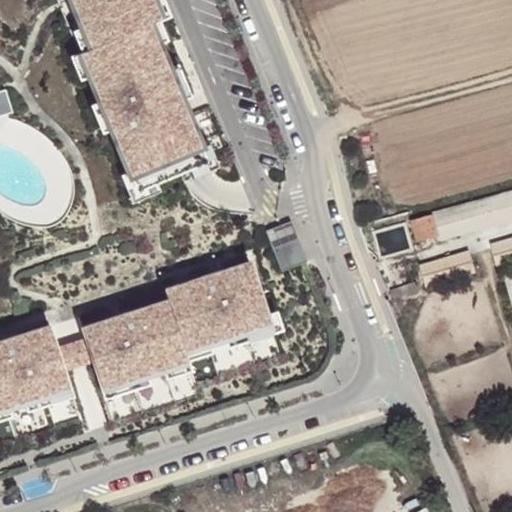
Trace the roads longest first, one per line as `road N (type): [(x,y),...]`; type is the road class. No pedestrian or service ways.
road 1 (residential): [(378,369),(352,403),(0,510)]
road 2 (residential): [(254,0),(308,128),(315,194),(378,369)]
road 3 (residential): [(460,511),(415,401),(378,369)]
